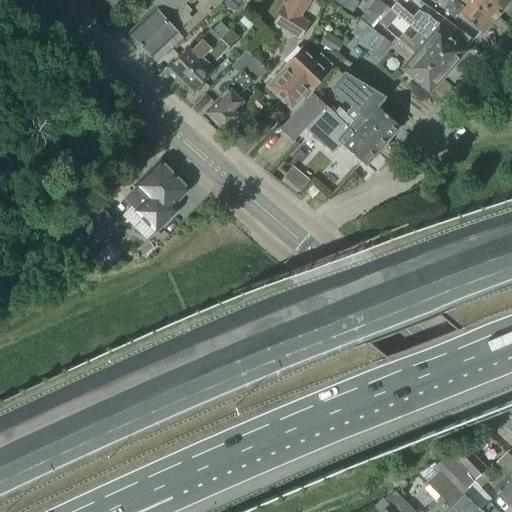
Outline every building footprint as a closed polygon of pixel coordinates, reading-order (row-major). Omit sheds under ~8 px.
[(164,0),(129,34),(140,46),(170,17),(184,3),(185,4),(188,0),(164,0)] [(289,0),(275,25),(299,39),(308,24),(300,18),(310,1),(307,0),(289,0)] [(353,14),(359,3),(354,0),(345,0),(342,7),(353,14)] [(373,29),(389,9),(377,0),(375,0),(360,18),(373,29)] [(481,33),(496,16),(477,0),(460,0),(468,7),(461,15),(481,33)] [(510,0),(477,0),(496,16),(510,0)] [(170,17),(140,46),(152,58),(177,33),(173,29),(191,11),(185,4),(184,3),(170,17)] [(412,19),(396,4),(390,10),(427,42),(453,65),(465,52),(439,29),(429,21),(418,12),(412,19)] [(377,61),(390,43),(360,21),(350,35),(370,50),(367,54),(377,61)] [(166,70),(179,82),(222,37),(213,29),(193,50),(189,46),(166,70)] [(228,31),(222,37),(179,82),(191,94),(214,71),(210,67),(237,39),(228,31)] [(336,55),(343,43),(326,33),(319,45),(336,55)] [(421,50),(404,35),(398,41),(441,78),(453,65),(427,42),(421,50)] [(429,92),(441,78),(398,41),(392,48),(408,63),(403,69),(429,92)] [(314,62),(302,49),(287,65),(288,66),(268,86),(291,108),(310,88),(311,89),(326,73),(324,71),(330,65),(320,55),(314,62)] [(255,84),(266,70),(247,50),(236,63),(232,68),(239,75),(226,87),(229,90),(206,113),(224,130),(238,116),(233,112),(243,102),(238,97),(253,81),(255,84)] [(387,139),(399,126),(378,107),(385,98),(344,73),(331,88),(351,108),(387,139)] [(314,94),(313,95),(333,114),(336,116),(336,117),(375,152),(387,139),(351,108),(345,114),(338,109),(334,113),(314,94)] [(333,114),(313,95),(280,130),(292,141),(316,115),(342,138),(337,142),(363,166),(375,152),(336,117),(336,116),(333,114)] [(136,186),(137,187),(124,199),(137,213),(173,176),(168,171),(168,169),(164,165),(161,165),(160,163),(136,186)] [(307,181),(292,169),(284,179),(299,191),(307,181)] [(187,190),(185,188),(185,185),(181,181),(178,181),(173,176),(137,213),(155,231),(175,211),(170,206),(187,190)] [(98,242),(116,224),(98,205),(79,224),(98,242)] [(98,256),(109,266),(117,258),(106,247),(98,256)] [(482,488),(490,480),(483,473),(487,469),(464,447),(453,458),(482,488)] [(511,458),(506,453),(496,464),(502,470),(500,471),(503,474),(493,484),(496,486),(494,488),(511,506),(511,458)] [(453,458),(450,456),(439,463),(465,491),(466,490),(473,497),(482,488),(453,458)] [(454,511),(480,511),(440,471),(427,484),(442,499),(454,511)] [(400,511),(414,511),(395,492),(386,497),(400,511)] [(400,511),(386,497),(383,499),(388,505),(380,511),(400,511)] [(454,511),(442,499),(428,511),(454,511)]
